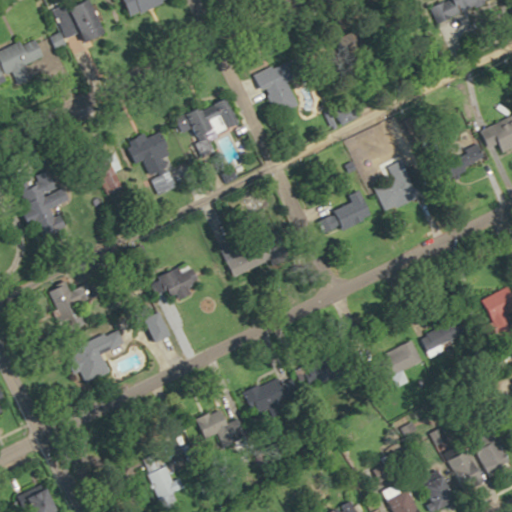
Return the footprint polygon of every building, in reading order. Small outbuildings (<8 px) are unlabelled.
[(73,0),(57,7),(71,44),(91,36),(77,0),(73,0)] [(111,0),(119,18),(163,0),(111,0)] [(0,78),(37,64),(26,38),(0,47),(0,78)] [(291,105),(271,64),(247,76),(254,91),(257,89),(269,116),(291,105)] [(229,124),(221,98),(175,113),(183,138),(229,124)] [(491,146),(495,154),(511,146),(511,120),(475,136),(481,150),(491,146)] [(121,142),(128,163),(134,161),(139,175),(161,167),(149,133),(121,142)] [(481,160),(472,141),(431,160),(439,179),(481,160)] [(116,189),(102,157),(85,165),(99,196),(116,189)] [(377,213),(411,203),(398,161),(383,166),(387,180),(369,186),(377,213)] [(61,202),(46,165),(8,181),(23,217),(61,202)] [(324,212),(335,231),(366,214),(352,190),(342,196),(344,201),(324,212)] [(157,302),(187,290),(185,284),(191,281),(184,263),(147,277),(157,302)] [(144,342),(160,336),(146,302),(120,312),(125,326),(136,321),(144,342)] [(424,358),(458,341),(447,320),(413,337),(424,358)] [(118,343),(112,329),(60,350),(69,372),(73,371),(78,383),(104,373),(96,352),(118,343)] [(418,360),(408,340),(363,361),(372,381),(418,360)] [(237,391),(246,413),(279,401),(271,379),(237,391)] [(198,440),(223,430),(215,409),(189,419),(198,440)] [(476,468),(493,461),(484,441),(467,448),(476,468)] [(475,479),(457,449),(438,461),(456,491),(475,479)] [(135,461),(154,496),(170,487),(150,453),(135,461)] [(444,499),(435,473),(414,481),(423,507),(444,499)] [(377,501),(383,511),(403,511),(410,508),(397,488),(377,501)]
